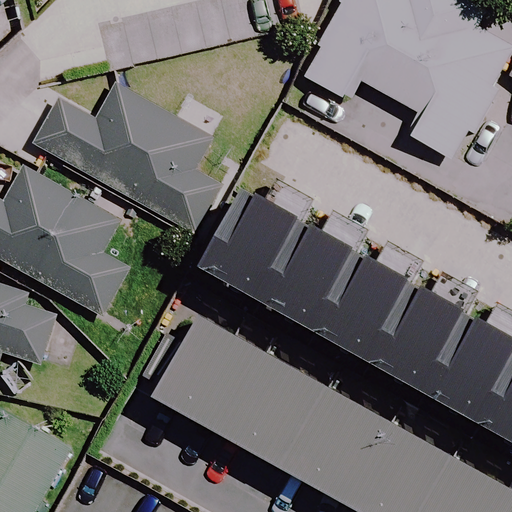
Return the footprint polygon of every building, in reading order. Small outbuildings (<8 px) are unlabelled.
[(488,4),(479,0),(345,0),(304,85),(347,105),(356,86),(420,117),(408,144),(457,167),(511,55),(473,36),(488,4)] [(212,145),(112,90),(94,123),(58,104),(32,151),(194,240),(221,191),(195,177),(212,145)] [(434,204),(367,167),(334,225),(400,263),(434,204)] [(120,228),(25,174),(4,211),(0,208),(0,264),(102,324),(130,275),(102,259),(120,228)] [(262,245),(221,223),(188,284),(228,306),(262,245)] [(411,392),(511,447),(511,269),(472,248),(438,312),(451,319),(411,392)] [(40,371),(56,321),(26,311),(29,299),(0,290),(0,363),(1,359),(40,371)] [(425,339),(384,314),(355,363),(396,387),(425,339)] [(511,511),(511,498),(200,326),(156,407),(346,511),(511,511)] [(0,511),(36,511),(67,457),(0,420),(0,511)]
